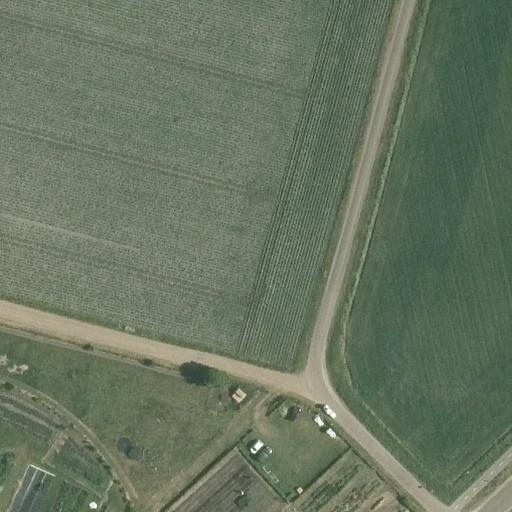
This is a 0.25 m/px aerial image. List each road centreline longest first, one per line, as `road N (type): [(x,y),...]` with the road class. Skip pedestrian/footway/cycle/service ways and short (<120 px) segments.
road 1 (unclassified): [(439,511),(316,388),(317,350),(409,0)]
road 2 (track): [(0,311),(316,388)]
